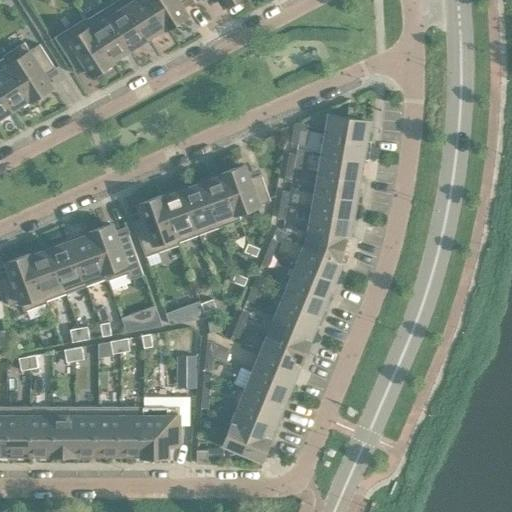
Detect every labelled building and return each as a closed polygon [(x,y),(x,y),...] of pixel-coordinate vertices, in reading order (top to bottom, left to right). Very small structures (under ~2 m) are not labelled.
[(114,0),(103,7),(129,48),(147,37),(124,0),(114,0)] [(149,0),(124,0),(147,37),(156,31),(157,33),(167,27),(149,0)] [(187,0),(149,0),(167,27),(179,19),(178,17),(186,12),(181,4),(187,0)] [(103,7),(86,18),(85,16),(84,16),(112,61),(121,56),(120,54),(129,48),(103,7)] [(112,61),(84,16),(53,36),(74,68),(84,62),(90,72),(98,67),(99,69),(112,61)] [(23,41),(3,54),(30,99),(43,91),(42,89),(50,84),(44,74),(54,67),(39,43),(28,49),(23,41)] [(0,58),(0,89),(12,108),(29,97),(30,99),(3,54),(2,55),(3,57),(0,58)] [(0,115),(12,108),(0,89),(0,115)] [(368,121),(329,114),(326,134),(365,141),(368,121)] [(306,130),(308,123),(297,121),(293,123),(293,128),(300,129),(306,130)] [(297,143),(300,129),(293,128),(290,142),(297,143)] [(326,134),(323,153),(361,159),(365,141),(326,134)] [(310,143),(310,148),(296,147),(296,166),(319,166),(320,144),(310,143)] [(293,167),(295,153),(288,152),(286,166),(293,167)] [(323,153),(319,172),(358,178),(361,159),(323,153)] [(223,172),(240,218),(261,211),(258,204),(270,200),(260,173),(249,177),(245,166),(236,169),(235,167),(223,172)] [(291,181),(293,167),(286,166),(284,180),(291,181)] [(203,181),(219,226),(240,218),(223,172),(211,176),(211,178),(203,181)] [(319,172),(316,191),(355,197),(358,178),(319,172)] [(182,189),(198,234),(219,226),(203,181),(182,189)] [(180,243),(179,241),(198,234),(182,189),(174,192),(173,190),(160,195),(177,244),(180,243)] [(287,205),(289,191),(282,190),(279,204),(287,205)] [(316,191),(313,209),(351,216),(355,197),(316,191)] [(177,244),(160,195),(147,199),(148,202),(139,205),(143,216),(132,220),(145,255),(177,244)] [(284,219),(287,205),(279,204),(277,218),(284,219)] [(348,235),(351,216),(313,209),(309,229),(348,235)] [(87,231),(105,280),(127,272),(129,279),(143,274),(127,232),(116,236),(112,225),(103,228),(102,225),(87,231)] [(286,238),(289,232),(276,226),(273,233),(286,238)] [(348,236),(348,235),(309,229),(308,237),(304,246),(341,261),(341,260),(338,259),(344,235),(348,236)] [(79,237),(68,240),(85,285),(103,278),(104,281),(105,280),(87,231),(78,235),(79,237)] [(272,253),(278,240),(271,238),(266,251),(272,253)] [(68,240),(49,248),(65,292),(85,285),(68,240)] [(256,255),(259,247),(247,243),(244,250),(256,255)] [(333,278),(341,261),(304,246),(297,264),(333,278)] [(47,302),(46,299),(65,292),(49,248),(39,251),(39,249),(29,253),(46,302),(47,302)] [(267,266),(272,253),(266,251),(260,264),(267,266)] [(23,310),(46,302),(29,253),(14,258),(15,260),(6,263),(10,274),(0,278),(0,281),(9,305),(20,301),(23,310)] [(297,264),(290,281),(326,296),(333,278),(297,264)] [(244,285),(247,277),(235,272),(232,280),(244,285)] [(258,289),(263,276),(256,273),(251,286),(258,289)] [(290,281),(282,299),(319,314),(326,296),(290,281)] [(253,302),(258,289),(251,286),(246,299),(253,302)] [(215,306),(212,298),(200,303),(203,311),(215,306)] [(282,299),(275,317),(312,332),(319,314),(282,299)] [(154,305),(121,317),(126,331),(162,324),(154,305)] [(243,325),(249,311),(242,309),(237,322),(243,325)] [(179,310),(166,315),(169,324),(183,321),(179,310)] [(275,317),(268,334),(305,349),(312,332),(275,317)] [(209,332),(221,329),(219,318),(207,320),(209,332)] [(102,335),(110,334),(108,321),(100,323),(102,335)] [(238,338),(243,325),(237,322),(231,335),(238,338)] [(80,339),(89,338),(87,325),(78,327),(80,339)] [(173,349),(192,346),(188,326),(170,330),(173,349)] [(72,341),(80,339),(78,327),(70,328),(72,341)] [(143,347),(152,345),(150,333),(141,334),(143,347)] [(268,334),(260,353),(297,368),(305,349),(268,334)] [(120,351),(129,350),(127,337),(118,339),(120,351)] [(112,353),(120,351),(118,339),(110,340),(112,353)] [(212,356),(213,342),(206,341),(205,355),(212,356)] [(75,360),(83,358),(81,346),(72,347),(75,360)] [(66,361),(75,360),(72,347),(64,349),(66,361)] [(260,353),(252,372),(289,387),(297,368),(260,353)] [(29,368),(38,366),(35,354),(27,356),(29,368)] [(211,370),(212,356),(205,355),(204,369),(211,370)] [(20,369),(29,368),(27,356),(18,357),(20,369)] [(289,387),(252,372),(245,391),(281,406),(289,387)] [(209,394),(210,380),(203,379),(202,393),(209,394)] [(245,391),(239,406),(275,421),(281,406),(245,391)] [(208,408),(209,394),(202,393),(200,407),(208,408)] [(6,452),(29,452),(29,406),(6,406),(6,452)] [(29,452),(38,452),(52,452),(52,406),(29,406),(29,452)] [(52,452),(75,452),(75,406),(52,406),(52,452)] [(97,406),(75,406),(75,452),(97,452),(97,406)] [(97,452),(120,452),(120,406),(97,406),(97,452)] [(143,406),(120,406),(120,452),(142,452),(142,453),(143,453),(143,406)] [(143,406),(143,453),(167,453),(167,443),(179,443),(179,406),(143,406)] [(275,421),(239,406),(231,423),(269,439),(269,438),(268,438),(275,421)] [(261,457),(269,439),(231,423),(231,424),(232,425),(225,442),(261,457)] [(196,463),(207,463),(207,449),(196,449),(196,463)]
